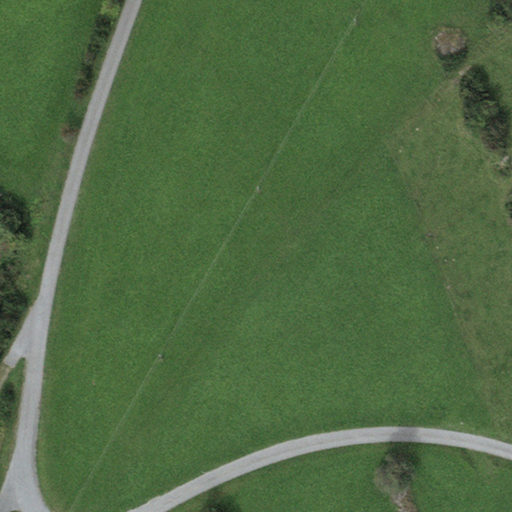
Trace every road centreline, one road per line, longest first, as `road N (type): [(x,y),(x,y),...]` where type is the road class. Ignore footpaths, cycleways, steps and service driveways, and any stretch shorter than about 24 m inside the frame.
road 1 (unclassified): [(139,0),(87,145),(43,324),(26,471),(38,511)]
road 2 (unclassified): [(155,511),(294,449),(426,436),(511,457)]
